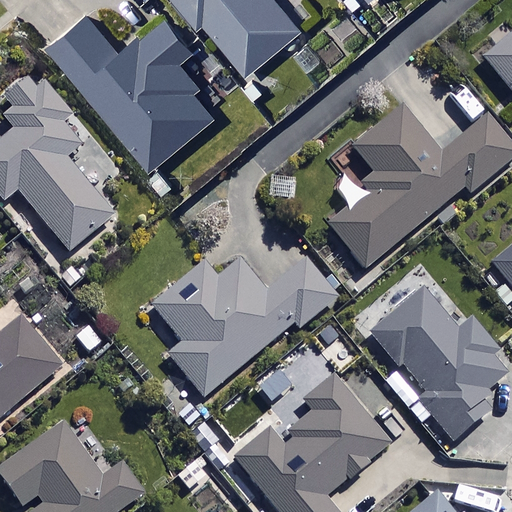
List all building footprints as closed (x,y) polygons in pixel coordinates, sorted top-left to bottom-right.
[(173,0),(194,26),(200,21),(243,74),(298,30),(274,0),(173,0)] [(117,53),(84,13),(45,46),(147,169),(213,114),(190,87),(195,83),(177,61),(188,52),(160,18),(117,53)] [(511,33),(479,63),(511,99),(511,33)] [(68,118),(33,76),(1,103),(8,111),(0,118),(12,132),(0,142),(0,200),(2,203),(15,192),(67,255),(111,218),(63,160),(79,146),(61,124),(68,118)] [(438,158),(399,111),(349,153),(370,177),(357,188),(365,198),(325,231),(361,273),(460,190),(467,198),(511,159),(511,154),(483,120),(438,158)] [(511,242),(486,264),(511,294),(511,242)] [(337,298),(303,258),(260,294),(236,264),(214,282),(202,267),(150,309),(179,346),(166,357),(201,399),(292,325),(297,331),(337,298)] [(416,403),(451,442),(489,410),(479,398),(507,374),(487,350),(491,346),(469,321),(457,332),(421,290),(417,294),(403,277),(375,300),(390,317),(369,336),(397,369),(382,382),(407,411),(416,403)] [(0,419),(62,367),(20,319),(0,336),(0,419)] [(87,325),(72,337),(88,356),(103,344),(87,325)] [(389,446),(333,377),(302,402),(312,413),(277,441),(269,431),(234,459),(277,511),(336,511),(325,498),(389,446)] [(37,498),(40,501),(24,511),(118,511),(142,495),(119,462),(101,476),(65,425),(0,470),(0,477),(22,508),(37,498)] [(214,477),(199,459),(177,476),(191,495),(214,477)] [(454,511),(438,492),(413,511),(454,511)]
